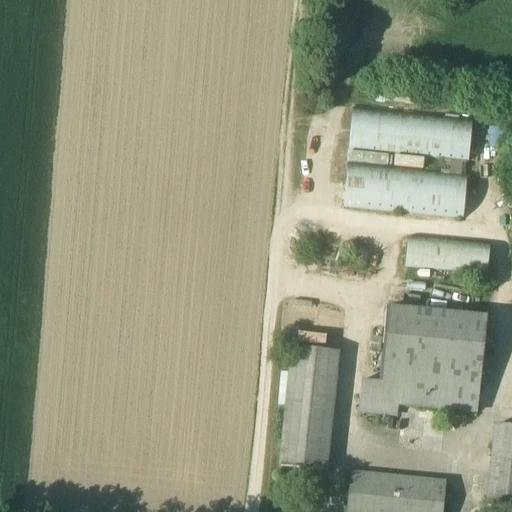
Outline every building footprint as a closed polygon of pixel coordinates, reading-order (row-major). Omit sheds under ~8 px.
[(471,121),(352,109),(348,152),(467,165),(471,121)] [(466,177),(346,165),(343,208),(462,221),(466,177)] [(489,247),(407,239),(404,269),(486,277),(489,247)] [(486,320),(386,310),(379,385),(360,383),(357,413),(396,417),(397,406),(476,414),(486,320)] [(338,354),(292,350),(279,469),(325,474),(338,354)] [(511,511),(511,429),(495,427),(486,509),(511,511)] [(441,511),(444,487),(368,479),(368,478),(350,476),(346,511),(441,511)]
